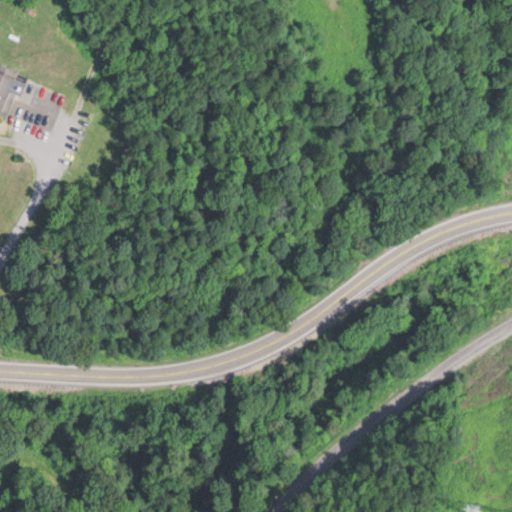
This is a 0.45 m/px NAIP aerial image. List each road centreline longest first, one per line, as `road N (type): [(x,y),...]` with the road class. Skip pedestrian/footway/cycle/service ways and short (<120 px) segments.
road 1 (secondary): [(511,214),(402,253),(248,356),(98,377),(0,370)]
road 2 (residential): [(280,511),(304,468),(354,420),(511,327)]
